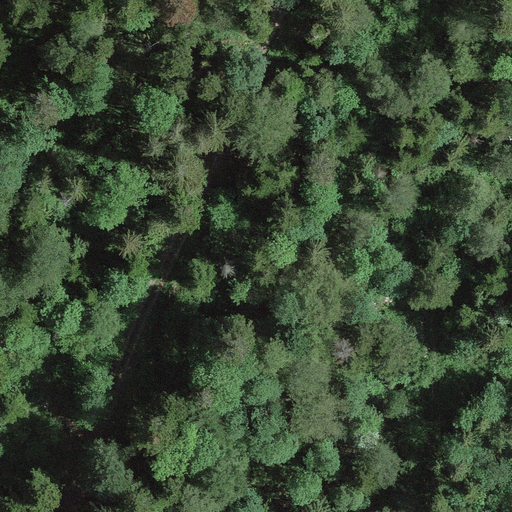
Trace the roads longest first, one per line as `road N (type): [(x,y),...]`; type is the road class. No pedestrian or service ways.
road 1 (track): [(70,511),(140,324),(290,0)]
road 2 (track): [(511,247),(414,309),(353,316),(261,367),(78,492)]
